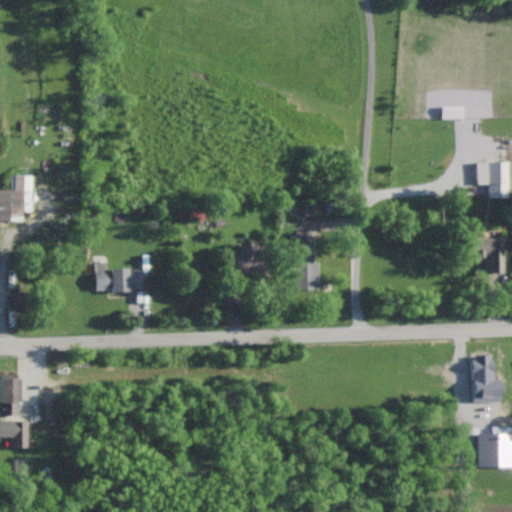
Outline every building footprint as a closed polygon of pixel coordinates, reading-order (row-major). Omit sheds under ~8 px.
[(506,197),(506,161),(475,161),(475,184),(486,183),(486,197),(506,197)] [(0,220),(21,221),(21,211),(30,211),(30,175),(9,174),(9,189),(0,189),(0,220)] [(488,239),(501,238),(502,271),(484,271),(484,260),(473,261),(473,257),(456,257),(456,239),(474,239),(474,234),(488,234),(488,239)] [(295,288),(293,235),(311,235),(312,260),(316,260),(317,288),(295,288)] [(252,276),(252,271),(226,271),(225,253),(238,253),(238,245),(256,244),(256,252),(270,252),(271,276),(252,276)] [(109,291),(109,289),(92,289),(92,261),(103,261),(103,270),(108,269),(108,267),(124,267),(124,269),(140,269),(140,288),(126,288),(126,290),(109,291)] [(488,355),(488,359),(490,359),(491,378),(498,377),(498,400),(471,400),(471,380),(469,380),(469,360),(472,359),(472,355),(488,355)] [(16,391),(16,415),(0,415),(0,373),(15,373),(16,391)] [(26,447),(26,420),(0,419),(0,436),(10,437),(10,447),(26,447)] [(474,466),(509,467),(510,433),(474,432),(474,466)] [(14,473),(25,474),(25,459),(14,459),(14,473)]
